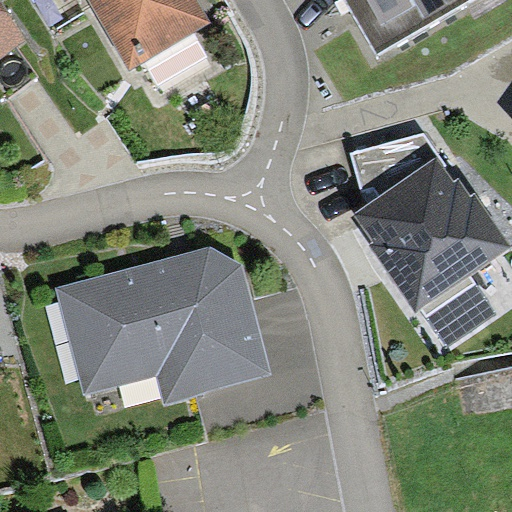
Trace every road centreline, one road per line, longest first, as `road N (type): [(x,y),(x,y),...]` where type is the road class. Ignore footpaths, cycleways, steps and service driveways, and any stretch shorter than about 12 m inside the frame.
road 1 (residential): [(375,511),(318,281),(256,191)]
road 2 (residential): [(256,191),(132,203),(51,227),(0,230)]
road 3 (residential): [(256,191),(288,88),(257,0)]
